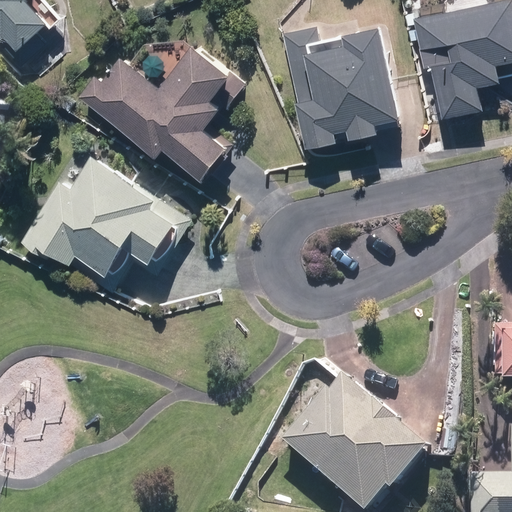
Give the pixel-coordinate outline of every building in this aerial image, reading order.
[(0,0),(0,11),(15,28),(20,23),(33,38),(61,13),(49,0),(0,0)] [(511,0),(469,0),(424,10),(435,59),(441,58),(453,109),(496,100),(490,75),(511,69),(511,0)] [(311,96),(320,137),(411,117),(392,33),(368,38),(365,28),(329,37),(325,21),(291,29),(306,97),(311,96)] [(105,67),(88,90),(169,148),(175,140),(216,169),(240,136),(217,120),(250,74),(241,68),(246,62),(208,35),(176,80),(133,49),(115,74),(105,67)] [(168,188),(99,149),(79,186),(66,178),(33,230),(79,257),(84,246),(119,267),(140,238),(164,251),(187,211),(163,197),(168,188)] [(511,322),(501,322),(502,371),(511,370),(511,322)] [(339,380),(294,434),(378,503),(401,476),(405,480),(441,437),(357,369),(344,385),(339,380)] [(511,511),(511,467),(484,468),(484,511),(511,511)]
